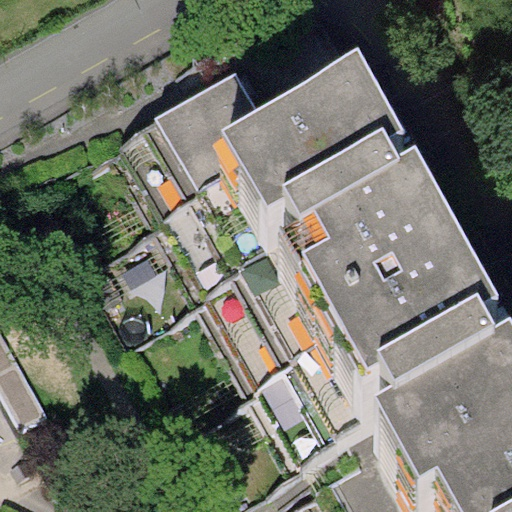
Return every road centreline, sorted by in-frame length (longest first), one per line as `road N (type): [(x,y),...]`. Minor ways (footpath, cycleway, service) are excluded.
road 1 (residential): [(511,213),(405,29),(359,0)]
road 2 (residential): [(177,0),(0,104)]
